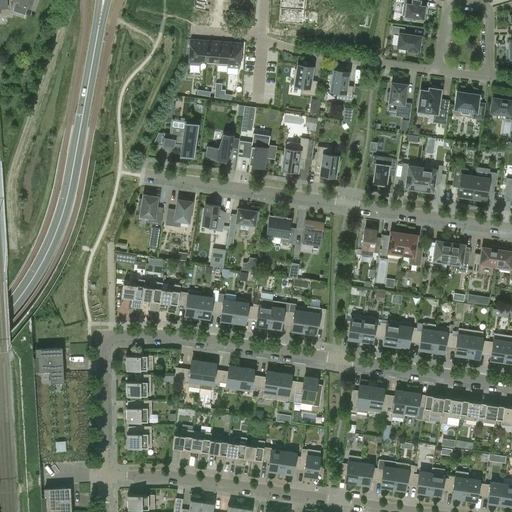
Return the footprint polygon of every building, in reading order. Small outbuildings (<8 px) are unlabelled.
[(16,2),(13,11),(25,15),(27,7),(30,8),(32,0),(19,0),(18,3),(16,2)] [(347,0),(279,0),(278,21),(302,23),(303,22),(345,25),(347,0)] [(423,18),(423,16),(425,16),(426,9),(424,9),(425,6),(419,5),(420,1),(416,0),(415,0),(406,0),(405,16),(406,16),(406,19),(415,20),(415,17),(423,18)] [(418,50),(419,43),(420,44),(421,38),(420,38),(420,36),(403,34),(404,28),(392,26),(391,32),(399,33),(397,47),(408,48),(408,50),(416,51),(416,49),(418,50)] [(189,38),(187,65),(199,66),(200,61),(206,62),(207,56),(208,39),(202,38),(189,38)] [(207,56),(206,62),(217,62),(219,40),(208,39),(207,56)] [(219,40),(217,62),(228,63),(230,41),(219,40)] [(228,63),(227,68),(238,69),(240,41),(230,41),(228,63)] [(315,95),(317,81),(310,80),(312,66),(308,66),(307,64),(303,64),(301,65),(298,64),(297,69),(295,69),(293,78),(296,78),(295,86),(301,87),(300,93),(315,95)] [(350,101),(353,86),(346,85),(348,72),(344,71),(343,70),(339,69),(337,70),(334,69),(333,74),(330,74),(329,83),(332,84),(331,91),(337,92),(336,98),(350,101)] [(409,117),(411,103),(404,102),(406,84),(403,84),(404,83),(402,81),(397,80),(395,81),(394,83),(391,82),(390,92),(389,92),(387,93),(386,99),(387,101),(389,101),(389,102),(397,103),(395,115),(409,117)] [(441,102),(442,99),(439,98),(440,89),(438,89),(438,87),(432,86),(431,88),(429,88),(428,91),(420,90),(417,110),(419,111),(419,113),(428,115),(428,112),(436,113),(435,122),(445,124),(448,103),(441,102)] [(482,118),(484,104),(475,102),(476,94),(457,92),(455,108),(474,111),(473,117),(482,118)] [(511,119),(511,100),(502,99),(502,98),(492,97),(490,112),(506,114),(505,118),(511,119)] [(311,98),(309,114),(317,115),(319,99),(311,98)] [(344,107),(343,120),(352,121),(354,108),(344,107)] [(310,117),(308,130),(315,131),(317,118),(310,117)] [(181,148),(181,154),(192,156),(197,124),(185,123),(184,129),(172,127),(171,134),(164,133),(162,146),(174,148),(174,147),(181,148)] [(234,134),(222,133),(220,148),(207,146),(205,156),(216,157),(216,160),(225,161),(232,148),(238,149),(239,138),(233,137),(234,134)] [(246,155),(244,164),(260,166),(261,159),(268,160),(270,145),(264,144),(265,137),(249,135),(248,142),(239,141),(238,149),(237,153),(246,155)] [(291,172),(291,171),(296,171),(298,158),(305,159),(308,138),(301,137),(300,143),(287,141),(285,155),(282,155),(281,165),(283,165),(282,169),(284,170),(284,171),(291,172)] [(334,177),(335,173),(337,173),(339,163),(336,163),(337,155),(331,155),(332,148),(317,146),(315,160),(322,161),(320,175),(325,176),(325,177),(332,178),(332,177),(334,177)] [(387,172),(394,173),(396,159),(373,155),(371,169),(375,170),(373,182),(385,184),(387,172)] [(409,190),(418,191),(422,167),(408,165),(409,163),(402,163),(400,177),(406,178),(405,187),(410,188),(409,190)] [(422,167),(418,191),(428,192),(428,191),(433,191),(434,182),(440,183),(443,165),(436,164),(436,169),(422,167)] [(457,195),(471,197),(475,175),(467,173),(468,168),(455,166),(455,167),(454,172),(452,181),(459,182),(457,195)] [(475,175),(471,197),(485,199),(487,186),(494,187),(496,172),(489,171),(488,177),(475,175)] [(511,178),(506,177),(503,197),(511,198),(511,203),(511,178)] [(160,225),(162,212),(155,211),(157,196),(143,194),(142,198),(139,198),(137,211),(140,211),(140,215),(149,217),(148,223),(160,225)] [(179,226),(180,220),(188,221),(191,201),(188,201),(188,199),(181,198),(181,200),(177,199),(175,213),(167,212),(166,224),(179,226)] [(222,231),(225,212),(218,211),(219,205),(205,203),(202,224),(215,226),(214,230),(222,231)] [(254,225),(255,220),(257,220),(259,211),(238,208),(236,222),(236,226),(240,227),(240,228),(248,229),(249,224),(254,225)] [(293,243),(295,228),(288,227),(289,219),(283,218),(284,215),(273,213),(272,216),(270,216),(267,234),(281,236),(280,241),(293,243)] [(305,219),(302,242),(320,244),(323,221),(305,219)] [(158,246),(161,227),(153,226),(150,245),(158,246)] [(373,252),(379,253),(381,237),(375,236),(376,228),(364,226),(360,255),(372,256),(373,252)] [(387,252),(402,254),(405,233),(398,232),(390,231),(389,240),(383,239),(381,255),(387,255),(387,252)] [(417,235),(405,233),(402,254),(410,255),(409,264),(420,265),(422,248),(415,247),(417,235)] [(436,261),(447,262),(450,240),(441,238),(441,241),(436,240),(435,246),(428,245),(426,264),(435,266),(436,261)] [(460,241),(450,240),(447,262),(454,263),(453,270),(467,272),(470,251),(464,250),(465,244),(460,244),(460,241)] [(480,263),(495,265),(498,246),(490,245),(490,248),(481,247),(480,254),(474,253),(472,271),(478,272),(480,263)] [(498,246),(495,265),(494,268),(511,270),(511,250),(505,250),(505,248),(498,246)] [(211,262),(223,264),(225,248),(213,247),(211,262)] [(178,252),(177,259),(185,261),(186,253),(178,252)] [(117,253),(116,260),(133,262),(134,255),(117,253)] [(242,262),(241,269),(251,270),(255,271),(256,258),(249,257),(248,260),(246,262),(242,262)] [(384,276),(385,261),(379,260),(377,275),(384,276)] [(299,264),(290,262),(288,277),(297,278),(299,264)] [(247,273),(240,272),(239,279),(246,280),(247,273)] [(140,308),(142,299),(141,299),(143,286),(144,280),(132,278),(131,284),(123,283),(121,296),(132,297),(131,306),(140,308)] [(149,286),(143,286),(141,299),(142,299),(150,300),(148,309),(158,310),(159,302),(159,301),(161,288),(162,282),(150,280),(149,286)] [(167,289),(161,288),(159,301),(159,302),(168,303),(166,312),(176,313),(177,304),(179,291),(180,285),(167,283),(167,289)] [(188,292),(179,291),(177,304),(186,305),(185,314),(197,316),(200,291),(188,290),(188,292)] [(201,291),(200,291),(197,316),(209,318),(210,312),(215,313),(217,301),(211,300),(212,297),(200,295),(201,291)] [(454,292),(453,299),(463,301),(464,294),(454,292)] [(218,293),(217,301),(215,313),(221,314),(220,320),(232,321),(236,297),(235,297),(235,300),(225,299),(225,294),(218,293)] [(468,294),(467,302),(474,303),(475,295),(468,294)] [(253,306),(247,305),(248,299),(236,297),(232,321),(244,323),(245,317),(251,318),(253,306)] [(253,303),(253,306),(251,318),(257,319),(256,325),(268,327),(272,300),(260,298),(259,304),(253,303)] [(272,300),(268,327),(280,328),(281,322),(287,323),(288,311),(283,310),(283,307),(271,306),(272,300)] [(295,305),(294,312),(288,311),(287,323),(292,324),(291,330),(304,332),(308,305),(307,305),(307,307),(295,305)] [(308,305),(304,332),(316,334),(317,328),(322,329),(325,308),(319,308),(320,307),(308,305)] [(348,339),(360,340),(363,315),(362,319),(350,318),(350,321),(344,320),(342,332),(348,333),(348,339)] [(375,317),(363,315),(360,340),(372,342),(373,336),(378,337),(380,325),(374,324),(375,317)] [(380,322),(380,325),(378,337),(384,338),(383,344),(395,346),(399,321),(398,320),(398,321),(387,320),(386,323),(380,322)] [(411,322),(399,321),(395,346),(407,347),(408,341),(414,342),(416,330),(416,327),(410,326),(411,322)] [(421,331),(416,330),(414,342),(420,343),(419,349),(431,351),(434,328),(435,324),(423,322),(421,331)] [(78,338),(79,328),(69,326),(67,336),(78,338)] [(446,330),(434,328),(431,351),(443,353),(444,347),(450,347),(451,335),(452,333),(446,332),(446,330)] [(457,336),(451,335),(450,347),(455,348),(454,354),(466,356),(470,329),(458,328),(457,336)] [(482,331),(470,329),(466,356),(478,358),(479,352),(485,353),(487,341),(481,340),(482,331)] [(493,341),(487,341),(485,353),(491,353),(490,359),(502,361),(506,334),(494,333),(493,341)] [(511,335),(506,334),(502,361),(511,362),(511,335)] [(51,383),(63,382),(61,347),(36,349),(36,360),(34,360),(34,370),(37,370),(37,372),(50,371),(51,383)] [(126,369),(152,369),(152,355),(125,355),(126,369)] [(190,369),(183,368),(181,382),(188,383),(187,386),(199,388),(203,361),(191,359),(190,369)] [(203,361),(199,388),(211,390),(212,384),(219,385),(220,382),(221,370),(215,369),(215,363),(203,361)] [(228,371),(221,370),(220,382),(226,383),(226,386),(238,388),(241,367),(229,365),(228,371)] [(174,381),(181,382),(183,368),(176,367),(174,381)] [(241,367),(238,388),(257,391),(257,388),(259,376),(252,375),(253,369),(241,367)] [(266,377),(259,376),(257,388),(264,389),(263,397),(275,399),(279,372),(266,371),(266,377)] [(279,372),(275,399),(287,401),(287,400),(294,401),(295,393),(296,381),(290,380),(291,374),(279,372)] [(150,374),(137,374),(138,381),(126,381),(126,395),(151,395),(150,374)] [(295,393),(301,394),(300,403),(318,405),(322,385),(316,384),(316,378),(304,376),(303,382),(296,381),(295,393)] [(355,411),(367,413),(371,386),(359,384),(358,390),(352,389),(349,411),(355,412),(355,411)] [(383,388),(371,386),(367,413),(368,411),(379,412),(380,410),(386,411),(386,407),(389,391),(383,390),(383,388)] [(395,392),(389,391),(386,407),(392,408),(391,416),(403,418),(407,391),(395,389),(395,392)] [(415,419),(422,419),(425,397),(419,396),(419,393),(407,391),(403,418),(404,415),(415,417),(415,419)] [(425,397),(422,419),(429,421),(430,414),(440,415),(439,422),(440,422),(444,396),(425,394),(425,397)] [(461,399),(444,396),(440,422),(446,423),(447,417),(458,418),(461,399)] [(479,402),(461,399),(458,418),(459,418),(460,413),(465,414),(465,419),(476,421),(479,402)] [(151,400),(138,400),(138,407),(126,407),(126,421),(147,421),(147,413),(151,413),(151,400)] [(497,404),(479,402),(476,421),(477,421),(478,416),(483,416),(482,422),(494,423),(497,404)] [(511,425),(511,406),(497,404),(494,423),(495,423),(495,418),(501,419),(500,424),(511,426),(511,425)] [(293,412),(292,421),(299,422),(301,413),(293,412)] [(151,447),(151,426),(138,426),(138,433),(126,433),(127,447),(151,447)] [(189,458),(190,449),(193,430),(180,428),(180,434),(174,433),(172,446),(181,448),(179,457),(189,458)] [(193,430),(190,449),(198,450),(197,459),(207,461),(208,452),(211,433),(198,431),(197,437),(192,436),(193,430)] [(211,433),(208,452),(216,453),(215,462),(224,463),(226,454),(225,454),(227,441),(210,439),(211,433)] [(251,445),(245,444),(243,457),(244,457),(252,458),(251,467),(260,469),(262,458),(263,446),(264,440),(252,439),(251,445)] [(245,444),(227,441),(225,454),(226,454),(234,456),(233,465),(242,466),(244,457),(243,457),(245,444)] [(272,448),(263,446),(262,458),(269,460),(268,470),(280,471),(283,451),(271,449),(272,448)] [(302,448),(301,456),(299,468),(304,469),(304,475),(316,477),(320,450),(308,448),(307,449),(302,448)] [(295,453),(283,451),(280,471),(292,473),(293,467),(299,468),(301,456),(295,455),(295,453)] [(501,465),(501,461),(506,462),(507,454),(490,453),(489,464),(501,465)] [(345,481),(357,483),(361,456),(349,454),(347,463),(341,462),(340,474),(346,475),(345,481)] [(361,456),(357,483),(369,485),(370,479),(375,479),(377,468),(372,467),(372,464),(360,462),(361,456)] [(379,459),(377,468),(375,479),(381,480),(380,486),(392,488),(396,461),(379,459)] [(408,463),(396,461),(392,488),(404,490),(405,484),(411,485),(413,473),(414,465),(408,464),(408,463)] [(419,474),(413,473),(411,485),(417,486),(416,492),(428,493),(432,467),(431,472),(419,471),(419,474)] [(444,468),(432,467),(428,493),(440,495),(441,489),(447,490),(448,478),(443,477),(444,468)] [(449,475),(448,478),(447,490),(452,491),(452,497),(464,499),(468,472),(455,470),(455,476),(449,475)] [(468,472),(464,499),(476,500),(477,494),(482,495),(484,483),(478,482),(479,480),(467,478),(468,472)] [(490,484),(484,483),(482,495),(488,496),(487,502),(499,504),(502,483),(490,481),(490,484)] [(511,484),(502,483),(499,504),(511,506),(511,500),(511,484)] [(58,511),(70,511),(69,487),(44,488),(44,499),(42,500),(42,509),(45,509),(45,511),(58,511)] [(127,494),(127,508),(154,508),(154,494),(127,494)] [(180,511),(181,508),(183,499),(175,497),(172,511),(180,511)] [(189,509),(181,508),(180,511),(198,511),(200,500),(190,499),(189,509)] [(211,511),(213,502),(200,500),(198,511),(211,511)]
